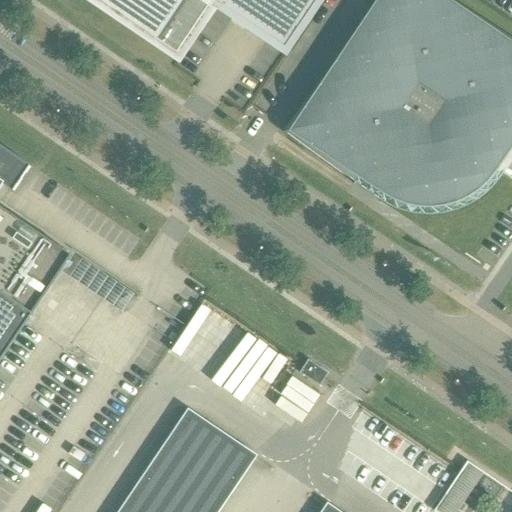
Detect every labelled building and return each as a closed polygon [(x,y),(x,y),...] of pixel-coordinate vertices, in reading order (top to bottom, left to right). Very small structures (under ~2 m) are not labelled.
[(99,0),(146,31),(167,0),(210,0),(285,50),(318,0),(99,0)] [(502,176),(511,160),(511,39),(451,0),(376,0),(370,9),(282,133),(342,175),(379,200),(383,203),(388,206),(393,208),(398,211),(403,212),(408,214),(413,215),(418,216),(424,216),(431,217),(436,216),(442,216),(447,215),(452,213),(457,212),(462,210),(466,208),(471,205),(475,202),(480,199),(487,194),(490,190),(494,186),(497,182),(500,178),(502,176)] [(0,361),(72,256),(0,207),(0,190),(3,186),(13,193),(30,167),(0,146),(0,361)] [(308,360),(304,367),(299,373),(304,377),(305,375),(319,384),(321,381),(326,374),(312,365),(313,363),(308,360)] [(329,511),(328,511),(212,511),(249,458),(189,417),(125,511),(329,511)] [(485,475),(486,474),(467,462),(461,471),(433,511),(457,511),(483,474),(485,475)]
